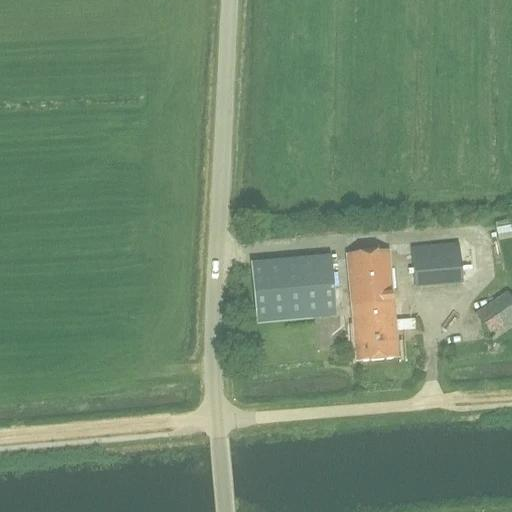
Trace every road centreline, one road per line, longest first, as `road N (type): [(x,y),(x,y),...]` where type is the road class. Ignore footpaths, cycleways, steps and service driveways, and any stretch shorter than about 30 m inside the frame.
road 1 (unclassified): [(217,422),(214,304),(228,0)]
road 2 (unclassified): [(217,422),(444,403)]
road 3 (track): [(217,422),(0,440)]
